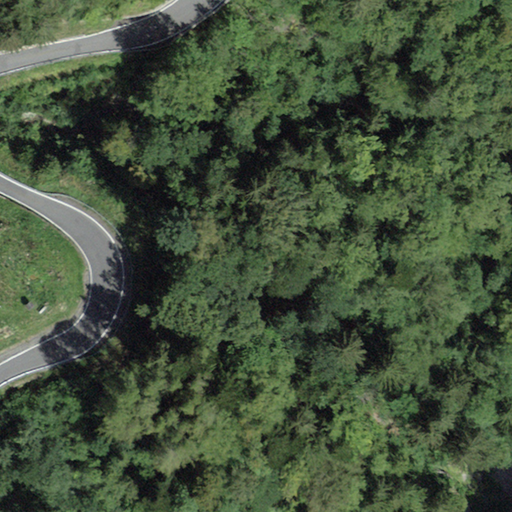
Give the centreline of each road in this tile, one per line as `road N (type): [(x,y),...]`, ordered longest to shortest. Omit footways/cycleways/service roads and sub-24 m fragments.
road 1 (unclassified): [(0,182),(77,223),(105,269),(101,311),(86,333),(0,374)]
road 2 (unclassified): [(198,0),(127,37),(0,64)]
